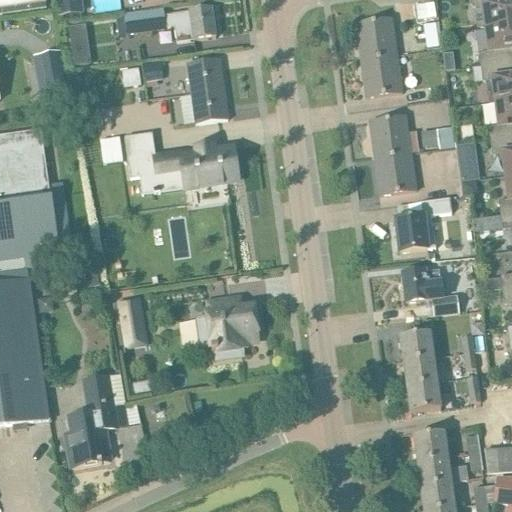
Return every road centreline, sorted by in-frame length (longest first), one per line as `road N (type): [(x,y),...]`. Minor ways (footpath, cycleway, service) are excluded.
road 1 (tertiary): [(328,415),(273,0)]
road 2 (unclassified): [(119,511),(328,415)]
